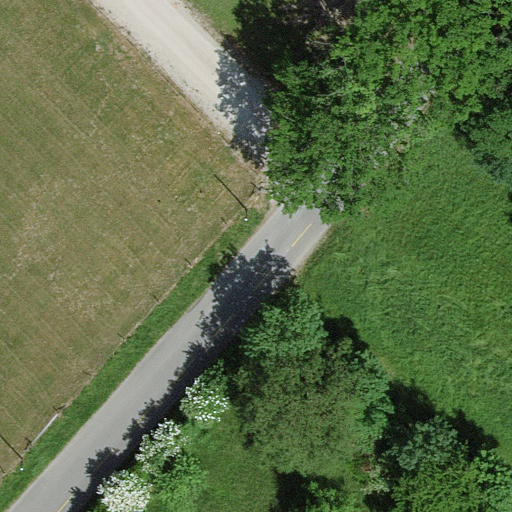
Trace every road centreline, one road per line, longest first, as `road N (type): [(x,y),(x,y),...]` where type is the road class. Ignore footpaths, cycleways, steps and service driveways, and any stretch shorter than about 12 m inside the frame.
road 1 (unclassified): [(44,511),(330,186),(473,0)]
road 2 (track): [(330,186),(145,0)]
